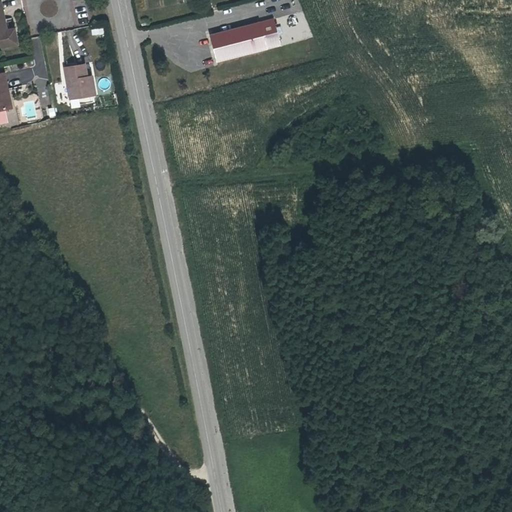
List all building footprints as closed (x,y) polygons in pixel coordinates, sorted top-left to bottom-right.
[(0,47),(19,44),(16,29),(11,30),(10,22),(14,21),(13,18),(6,19),(2,2),(0,1),(0,47)] [(277,46),(271,21),(208,36),(213,60),(277,46)] [(90,28),(91,35),(104,34),(103,26),(90,28)] [(95,96),(92,77),(89,64),(69,68),(75,100),(95,96)] [(7,91),(10,90),(6,73),(0,74),(0,111),(11,109),(7,91)] [(92,77),(95,96),(100,95),(96,76),(92,77)]
